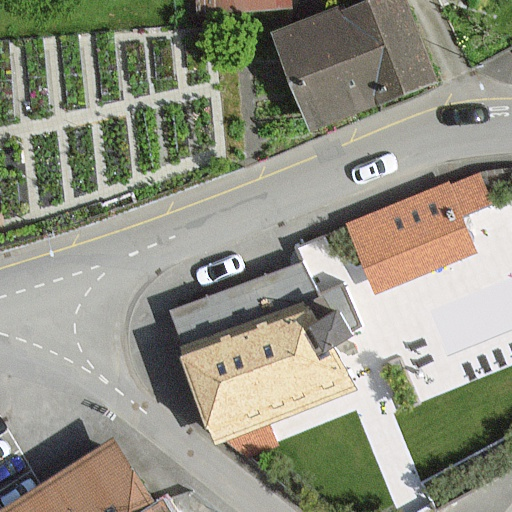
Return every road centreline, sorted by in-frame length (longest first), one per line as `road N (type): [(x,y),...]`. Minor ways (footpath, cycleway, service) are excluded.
road 1 (residential): [(511,123),(439,138),(22,286)]
road 2 (residential): [(22,286),(68,351),(269,511)]
road 3 (track): [(422,0),(473,128)]
